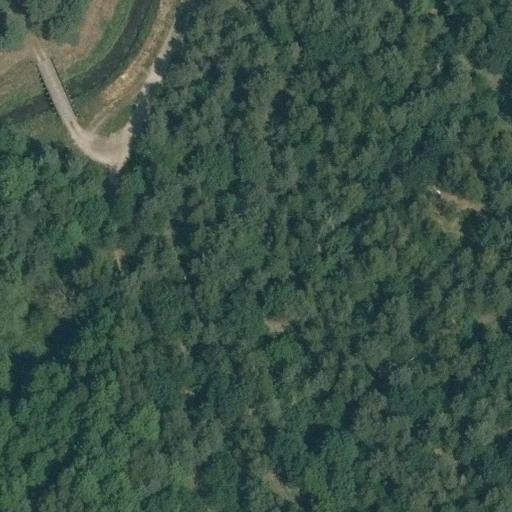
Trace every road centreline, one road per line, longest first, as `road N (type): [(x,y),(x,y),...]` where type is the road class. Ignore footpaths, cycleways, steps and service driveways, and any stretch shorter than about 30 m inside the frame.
road 1 (track): [(123,150),(103,209),(208,511)]
road 2 (track): [(15,0),(75,140),(93,152),(123,150),(184,0)]
